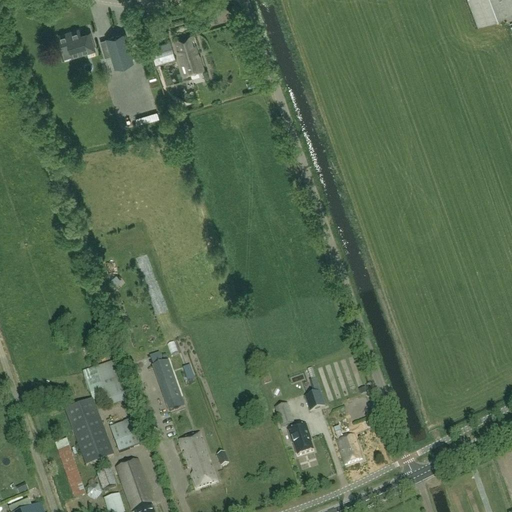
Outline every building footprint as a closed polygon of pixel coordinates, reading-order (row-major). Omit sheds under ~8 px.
[(511,0),(467,0),(478,26),(511,12),(511,0)] [(72,56),(95,50),(91,39),(89,40),(87,34),(81,36),(79,30),(59,37),(63,51),(70,49),(72,56)] [(108,39),(116,64),(131,59),(124,35),(108,39)] [(192,37),(175,42),(186,76),(203,71),(198,54),(192,37)] [(151,49),(155,61),(158,60),(174,56),(170,43),(151,49)] [(132,77),(137,91),(148,88),(143,73),(132,77)] [(177,401),(177,402),(182,400),(169,361),(154,366),(160,385),(170,382),(176,401),(177,401)] [(83,373),(91,397),(104,393),(110,407),(130,401),(116,362),(83,373)] [(326,407),(320,392),(304,397),(309,413),(326,407)] [(293,405),(298,403),(295,394),(290,396),(293,405)] [(86,467),(115,457),(93,401),(65,411),(86,467)] [(177,401),(176,401),(167,405),(170,412),(179,408),(177,402),(177,401)] [(281,428),(294,424),(288,405),(275,409),(281,428)] [(203,411),(208,427),(224,422),(219,406),(203,411)] [(353,431),(371,424),(369,417),(350,424),(353,431)] [(110,429),(119,454),(141,447),(131,422),(110,429)] [(294,444),(298,456),(313,452),(309,439),(310,438),(306,426),(289,432),(293,445),(294,444)] [(200,434),(180,441),(183,451),(185,450),(186,452),(184,452),(190,468),(193,468),(194,473),(192,474),(197,488),(217,482),(211,467),(210,467),(208,463),(210,462),(202,440),(201,440),(200,439),(201,438),(201,437),(200,434)] [(355,437),(337,442),(344,466),(362,460),(355,437)] [(75,499),(85,496),(66,441),(56,445),(75,499)] [(220,461),(227,459),(225,453),(218,455),(220,461)] [(229,464),(227,459),(220,461),(222,467),(229,464)] [(131,511),(153,511),(151,506),(154,505),(139,462),(116,469),(131,511)] [(98,477),(103,492),(117,488),(112,473),(98,477)] [(89,483),(89,487),(86,496),(95,501),(102,494),(98,486),(96,486),(95,482),(89,483)] [(124,511),(120,495),(104,500),(107,511),(124,511)] [(43,511),(40,505),(32,508),(28,501),(9,509),(10,511),(43,511)]
